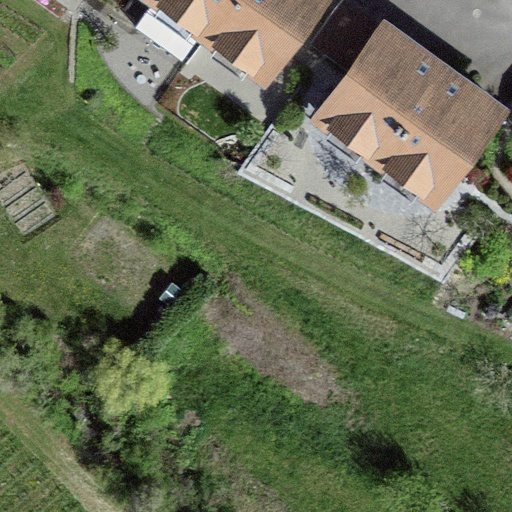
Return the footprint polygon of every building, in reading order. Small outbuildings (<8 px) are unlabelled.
[(160,0),(206,33),(230,0),(160,0)] [(230,0),(206,33),(263,74),(316,0),(230,0)] [(384,25),(348,0),(340,0),(309,44),(350,73),(384,25)] [(377,156),(441,66),(384,25),(350,73),(320,115),(377,156)] [(498,107),(441,66),(377,156),(434,197),(498,107)]
